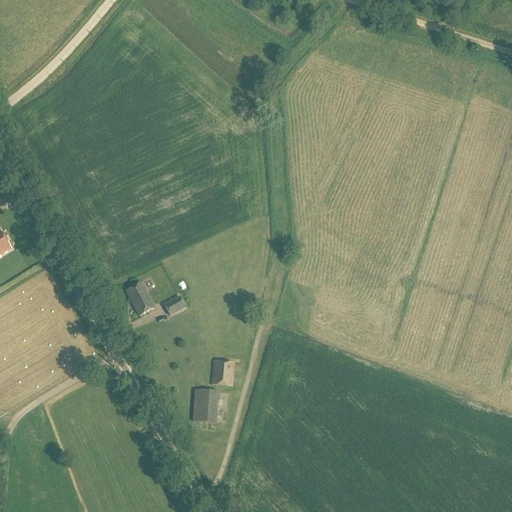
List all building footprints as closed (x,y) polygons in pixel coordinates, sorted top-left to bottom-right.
[(0,256),(10,250),(0,233),(0,256)] [(125,293),(139,318),(154,310),(141,285),(125,293)] [(179,298),(163,306),(169,318),(186,309),(179,298)] [(211,386),(232,388),(234,364),(213,363),(211,386)] [(193,423),(216,424),(218,393),(195,392),(193,423)]
